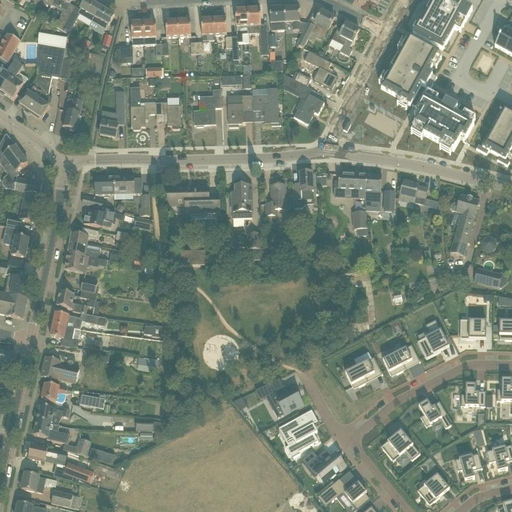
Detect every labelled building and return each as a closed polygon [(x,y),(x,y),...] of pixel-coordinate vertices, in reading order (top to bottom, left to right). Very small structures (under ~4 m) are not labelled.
[(51,9),(52,7),(55,0),(30,0),(28,4),(36,9),(41,0),(51,6),(50,9),(51,9)] [(69,5),(72,0),(55,0),(52,7),(63,13),(61,17),(62,17),(55,28),(62,32),(66,25),(75,9),(69,5)] [(81,18),(91,24),(100,9),(86,0),(80,11),(81,11),(81,12),(75,9),(66,25),(73,29),(79,18),(81,19),(81,18)] [(457,31),(457,30),(460,24),(455,22),(457,18),(465,22),(472,10),(465,7),(468,0),(433,0),(420,23),(418,22),(412,34),(442,50),(453,29),(457,31)] [(114,17),(100,9),(91,24),(105,32),(108,27),(114,17)] [(300,35),(303,35),(308,25),(300,23),(299,9),(284,10),(285,24),(292,24),(292,32),(299,31),(300,35)] [(285,24),(284,10),(270,10),(270,25),(271,25),(272,33),(285,32),(285,24)] [(249,36),(248,11),(236,12),(237,38),(232,39),(233,50),(233,63),(239,62),(238,44),(243,44),(242,36),(249,36)] [(260,11),(248,11),(249,36),(260,35),(261,49),(261,58),(269,57),(267,27),(261,27),(260,11)] [(323,43),(328,31),(328,32),(335,19),(321,13),(314,28),(308,25),(303,35),(297,47),(304,51),(309,41),(313,44),(316,39),(323,43)] [(226,20),(214,21),(214,37),(227,37),(226,20)] [(215,42),(214,37),(214,21),(201,21),(202,38),(203,43),(215,42)] [(166,23),(166,39),(179,39),(178,22),(166,23)] [(179,39),(191,38),(190,22),(178,22),(179,39)] [(156,58),(162,57),(162,46),(156,47),(156,40),(157,40),(156,23),(143,24),(145,47),(155,47),(156,58)] [(143,24),(131,25),(132,41),(127,41),(127,48),(120,48),(120,63),(133,63),(132,48),(145,47),(143,24)] [(346,25),(342,32),(338,30),(332,42),(343,47),(340,54),(349,59),(353,52),(350,50),(353,44),(359,32),(346,25)] [(505,53),(511,40),(511,35),(505,31),(504,31),(495,48),(496,48),(505,53)] [(0,60),(8,65),(20,43),(7,36),(0,50),(0,60)] [(60,80),(63,61),(67,41),(39,36),(38,43),(25,42),(24,67),(38,67),(38,79),(20,106),(41,121),(50,107),(52,99),(48,98),(52,79),(60,80)] [(112,39),(105,36),(102,47),(109,49),(112,39)] [(409,38),(381,90),(398,99),(398,100),(410,107),(421,86),(430,90),(433,84),(429,82),(432,76),(428,73),(439,54),(409,38)] [(81,48),(86,52),(91,45),(85,41),(81,48)] [(168,46),(162,46),(162,57),(163,79),(181,79),(181,72),(168,73),(168,66),(169,66),(169,62),(168,46)] [(331,92),(338,80),(331,76),(332,73),(328,71),(331,66),(309,54),(306,60),(318,67),(317,70),(319,71),(313,82),(331,92)] [(8,65),(0,60),(0,92),(2,94),(12,78),(8,75),(10,71),(8,69),(9,66),(8,65)] [(72,62),(63,61),(60,80),(69,82),(72,62)] [(283,73),(282,63),(271,64),(272,74),(283,73)] [(23,89),(22,88),(24,86),(16,81),(23,70),(15,64),(10,71),(8,75),(12,78),(2,94),(13,102),(23,89)] [(147,69),(147,79),(163,79),(163,69),(147,69)] [(311,82),(299,75),(295,82),(302,86),(307,88),(311,82)] [(156,116),(156,105),(141,105),(140,90),(131,90),(131,130),(133,129),(133,131),(134,132),(140,132),(141,130),(141,129),(145,129),(145,121),(148,121),(148,116),(156,116)] [(264,118),(265,126),(272,126),(272,128),(281,127),(281,120),(279,120),(278,91),(268,91),(269,102),(253,103),(254,114),(261,113),(261,118),(264,118)] [(215,127),(216,127),(216,111),(221,111),(221,92),(213,93),(213,104),(199,104),(200,113),(194,113),(195,128),(197,128),(197,129),(204,129),(204,127),(206,127),(215,126),(215,127)] [(66,112),(67,112),(63,129),(76,132),(80,115),(84,95),(75,93),(73,101),(69,100),(66,112)] [(300,113),(298,112),(294,119),(308,127),(315,115),(318,117),(324,105),(309,97),(300,113)] [(116,98),(117,118),(125,118),(125,98),(116,98)] [(242,123),(246,123),(245,114),(254,114),(253,103),(253,98),(228,98),(228,127),(229,127),(229,130),(238,129),(238,127),(243,126),(242,123)] [(419,119),(413,130),(424,136),(442,146),(453,151),(454,152),(458,144),(460,141),(464,144),(474,125),(473,124),(462,118),(455,114),(457,110),(451,107),(454,103),(447,99),(443,108),(436,104),(425,98),(424,98),(416,114),(420,116),(419,119)] [(180,128),(182,128),(182,108),(168,108),(168,105),(156,105),(156,116),(164,116),(164,121),(167,121),(168,129),(172,128),(172,130),(173,131),(179,131),(180,130),(180,128)] [(511,121),(511,119),(511,115),(510,114),(504,111),(499,120),(511,127),(511,125),(511,121)] [(116,140),(118,127),(117,127),(118,122),(111,121),(112,118),(104,116),(103,124),(102,124),(100,137),(116,140)] [(509,132),(511,127),(499,120),(494,130),(504,135),(506,130),(509,132)] [(501,140),(504,135),(494,130),(489,139),(501,146),(504,141),(501,140)] [(511,151),(511,149),(511,139),(504,135),(501,140),(504,141),(501,146),(511,151)] [(5,138),(0,146),(0,170),(1,172),(3,170),(8,177),(4,180),(3,186),(6,191),(11,191),(15,190),(17,180),(16,179),(19,177),(17,174),(28,165),(6,137),(5,138)] [(499,151),(501,146),(489,139),(482,150),(483,150),(488,153),(492,155),(496,149),(499,151)] [(505,162),(511,151),(501,146),(499,151),(496,149),(492,155),(499,158),(504,161),(505,162)] [(312,174),(300,175),(300,186),(293,186),(294,210),(302,210),(305,207),(305,201),(314,201),(312,174)] [(351,193),(351,201),(365,201),(366,194),(367,194),(368,177),(340,176),(339,183),(335,182),(334,200),(335,200),(335,199),(343,199),(343,200),(344,200),(344,193),(351,193)] [(382,178),(368,177),(367,194),(370,194),(370,202),(380,202),(380,201),(381,201),(382,178)] [(115,179),(115,197),(142,196),(142,180),(134,180),(134,178),(115,179)] [(115,197),(115,179),(95,179),(95,197),(115,197)] [(42,185),(17,180),(15,190),(14,193),(24,195),(24,194),(40,198),(40,197),(42,185)] [(405,182),(405,184),(404,184),(400,197),(398,202),(415,206),(415,205),(424,207),(425,201),(426,201),(428,190),(418,188),(419,187),(411,185),(411,183),(410,182),(406,181),(405,182)] [(278,212),(286,212),(285,187),(271,188),(271,205),(265,205),(266,218),(278,217),(278,212)] [(236,195),(232,195),(232,221),(252,220),(252,188),(235,189),(236,195)] [(186,190),(168,190),(168,208),(193,207),(194,215),(220,214),(219,197),(209,197),(208,189),(201,190),(201,193),(197,193),(197,190),(192,190),(192,193),(186,193),(186,190)] [(392,214),(393,193),(385,193),(384,214),(392,214)] [(42,198),(40,197),(40,198),(24,194),(24,195),(18,222),(36,225),(42,198)] [(141,197),(141,218),(150,218),(150,197),(141,197)] [(461,198),(459,205),(454,205),(451,206),(450,210),(452,213),(456,214),(456,215),(461,216),(450,255),(464,258),(479,203),(472,201),(473,200),(468,199),(461,198)] [(104,223),(113,225),(115,214),(105,212),(105,211),(104,211),(92,208),(91,214),(86,213),(83,226),(102,230),(104,223)] [(368,230),(366,213),(352,215),(354,232),(368,230)] [(134,229),(151,232),(153,223),(136,219),(134,229)] [(68,254),(90,258),(98,260),(100,253),(87,250),(89,239),(99,241),(100,234),(82,230),(81,237),(72,235),(68,254)] [(31,250),(33,242),(5,236),(3,246),(13,248),(11,258),(26,261),(28,250),(31,250)] [(247,236),(248,251),(261,250),(261,236),(247,236)] [(497,253),(496,238),(482,239),(483,253),(497,253)] [(239,250),(229,250),(229,262),(239,262),(239,250)] [(65,272),(86,275),(89,264),(98,266),(99,260),(98,260),(90,258),(68,254),(65,272)] [(178,270),(204,269),(203,255),(177,256),(178,270)] [(0,274),(7,276),(8,268),(0,266),(0,274)] [(502,276),(477,270),(474,283),(498,289),(502,276)] [(0,293),(0,294),(9,296),(27,300),(31,280),(9,276),(5,294),(0,293)] [(81,292),(82,292),(89,293),(89,294),(95,295),(98,283),(83,281),(81,292)] [(81,300),(96,303),(97,296),(95,295),(89,294),(89,293),(82,292),(81,300)] [(75,311),(74,314),(87,316),(88,308),(72,305),(74,297),(60,293),(57,308),(75,311)] [(0,315),(23,320),(27,300),(9,296),(0,294),(0,315)] [(498,307),(511,307),(511,300),(499,299),(498,307)] [(55,315),(53,326),(60,328),(66,329),(74,331),(80,332),(83,320),(55,315)] [(107,320),(88,316),(86,324),(105,328),(107,320)] [(461,323),(460,341),(486,342),(486,323),(461,323)] [(511,323),(500,323),(499,342),(511,342),(511,323)] [(73,337),(74,331),(66,329),(60,328),(53,326),(50,338),(72,343),(73,337)] [(153,327),(152,339),(160,341),(162,328),(153,327)] [(418,344),(426,361),(449,349),(441,332),(418,344)] [(412,347),(383,362),(391,379),(420,364),(412,347)] [(0,366),(9,369),(12,354),(0,351),(0,366)] [(110,354),(101,353),(99,364),(108,365),(110,354)] [(67,382),(77,385),(80,371),(64,367),(66,358),(60,357),(58,363),(46,360),(41,379),(55,382),(56,380),(67,383),(67,382)] [(159,362),(140,359),(138,371),(157,374),(159,362)] [(367,382),(381,374),(374,360),(345,375),(354,392),(368,384),(367,382)] [(511,403),(511,388),(511,389),(511,382),(511,381),(502,381),(502,392),(497,392),(497,404),(511,403)] [(45,386),(42,401),(56,403),(58,395),(66,397),(68,391),(45,386)] [(485,409),(486,394),(476,394),(476,387),(466,387),(465,397),(461,397),(461,409),(485,409)] [(303,407),(298,398),(296,399),(293,394),(290,396),(285,388),(266,398),(272,411),(279,407),(284,417),(303,407)] [(240,406),(244,416),(267,406),(262,396),(240,406)] [(104,411),(106,402),(82,398),(80,407),(104,411)] [(427,403),(419,408),(424,417),(421,420),(427,430),(440,422),(446,431),(453,427),(439,404),(431,409),(427,403)] [(52,426),(58,427),(62,420),(63,419),(69,420),(70,412),(64,411),(64,414),(40,408),(37,423),(52,426)] [(317,433),(313,426),(309,428),(305,419),(287,428),(296,444),(286,450),(292,461),(301,456),(299,453),(318,443),(314,435),(317,433)] [(50,433),(52,426),(37,423),(34,437),(47,440),(47,441),(68,446),(70,438),(50,433)] [(138,433),(164,433),(165,425),(138,424),(138,433)] [(476,440),(483,439),(481,431),(474,433),(476,440)] [(381,449),(393,464),(405,454),(412,463),(420,456),(403,435),(396,441),(394,439),(381,449)] [(171,441),(168,436),(163,438),(166,444),(171,441)] [(133,453),(133,440),(125,440),(125,452),(133,453)] [(79,441),(75,455),(87,459),(91,445),(79,441)] [(57,463),(56,466),(65,468),(68,454),(60,452),(32,447),(28,460),(45,464),(46,461),(57,463)] [(511,463),(511,449),(511,448),(486,454),(489,465),(495,464),(498,474),(508,472),(506,465),(511,463)] [(99,453),(91,451),(89,460),(96,462),(99,453)] [(323,471),(331,480),(347,467),(346,466),(345,467),(335,455),(331,458),(326,451),(307,467),(315,477),(323,471)] [(482,471),(478,456),(455,462),(458,474),(462,473),(465,483),(475,480),(473,474),(482,471)] [(435,467),(430,460),(425,464),(431,470),(435,467)] [(81,482),(85,472),(68,465),(62,480),(72,483),(74,480),(81,482)] [(45,488),(56,489),(57,483),(46,481),(25,476),(22,491),(43,496),(45,488)] [(449,491),(448,489),(437,477),(418,493),(430,508),(442,497),(449,491)] [(318,499),(326,509),(342,496),(345,496),(357,511),(370,501),(365,496),(367,494),(358,484),(357,486),(348,493),(339,482),(318,499)] [(51,506),(70,510),(73,497),(54,493),(51,506)] [(511,511),(511,503),(503,506),(504,511),(511,511)]
